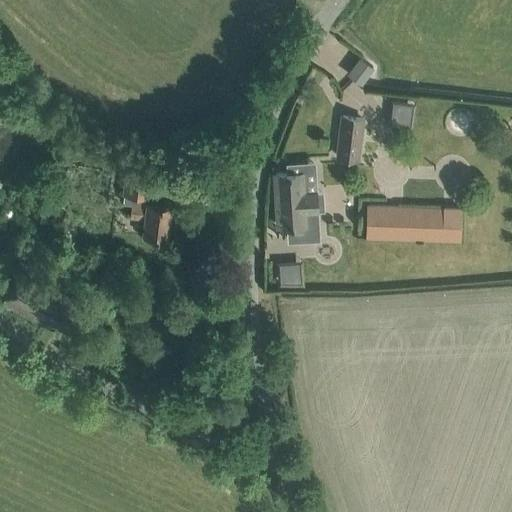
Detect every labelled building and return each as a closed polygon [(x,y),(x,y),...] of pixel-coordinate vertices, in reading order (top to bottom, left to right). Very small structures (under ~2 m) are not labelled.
[(348,73),(361,82),(373,66),(360,57),(348,73)] [(383,98),(382,121),(414,123),(416,100),(383,98)] [(337,155),(357,158),(364,119),(344,115),(337,155)] [(148,197),(152,165),(126,162),(122,194),(148,197)] [(303,171),(275,173),(278,226),(288,225),(289,240),(318,239),(315,187),(313,187),(314,191),(304,192),(303,171)] [(171,205),(152,202),(147,202),(146,204),(131,202),(130,216),(145,218),(143,235),(167,238),(171,205)] [(367,237),(387,237),(459,239),(460,207),(368,205),(367,237)] [(280,282),(302,281),(301,261),(279,262),(280,282)] [(66,333),(75,315),(81,303),(17,271),(1,302),(53,329),(56,327),(66,333)]
